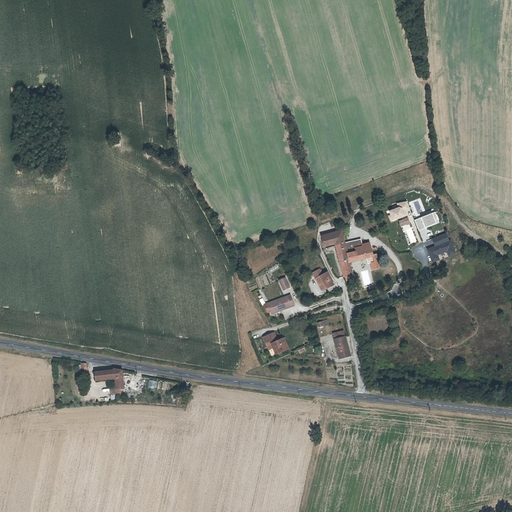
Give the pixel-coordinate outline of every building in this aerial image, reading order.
[(407,201),(396,203),(397,208),(387,210),(389,221),(408,216),(407,211),(409,210),(407,201)] [(434,211),(414,220),(418,231),(439,222),(434,211)] [(398,220),(401,227),(410,223),(407,217),(398,220)] [(404,228),(412,245),(418,242),(410,225),(404,228)] [(344,232),(331,235),(332,239),(336,237),(336,240),(346,237),(344,232)] [(434,246),(426,248),(431,263),(439,260),(438,255),(446,252),(447,257),(455,254),(448,233),(431,238),(434,246)] [(332,239),(331,235),(324,237),(327,247),(339,244),(347,242),(346,237),(336,240),(336,237),(332,239)] [(339,244),(346,271),(353,269),(351,263),(376,256),(374,249),(367,250),(350,254),(347,242),(339,244)] [(276,263),(267,269),(270,273),(279,267),(276,263)] [(368,270),(360,271),(363,287),(371,286),(368,270)] [(324,286),(326,291),(333,289),(335,288),(330,276),(317,280),(318,283),(319,288),(324,286)] [(262,277),(256,279),(259,288),(265,286),(262,277)] [(287,280),(282,282),(285,291),(291,289),(287,280)] [(291,297),(269,305),(271,313),(272,313),(282,310),(282,312),(295,308),(291,297)] [(333,341),(343,338),(342,332),(332,334),(333,341)] [(274,356),(284,353),(282,347),(284,346),(282,341),(278,342),(276,343),(274,338),(268,340),(264,341),(268,351),(272,350),(274,356)] [(335,346),(337,354),(347,351),(345,343),(335,346)] [(114,376),(123,375),(122,370),(122,368),(113,367),(113,369),(114,371),(114,376)] [(96,381),(115,379),(114,376),(114,371),(95,372),(96,381)] [(156,389),(158,382),(149,380),(147,387),(156,389)] [(115,381),(115,387),(116,390),(124,389),(124,381),(115,381)]
